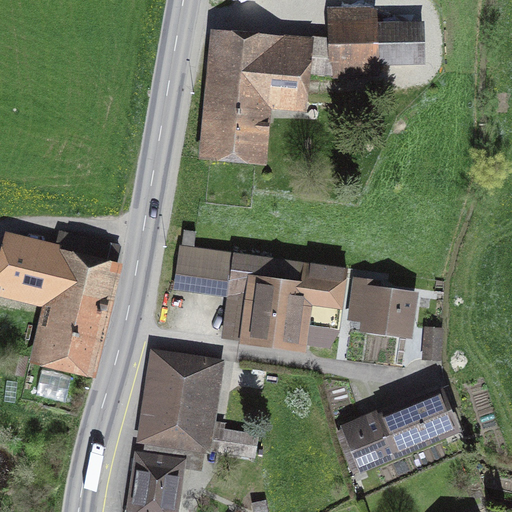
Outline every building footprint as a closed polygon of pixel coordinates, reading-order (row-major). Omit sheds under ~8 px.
[(333,11),(334,61),(417,59),(417,28),(372,29),(371,11),(333,11)] [(222,37),(212,151),(255,154),(259,107),(287,109),(288,102),(303,103),(308,49),(295,48),(295,43),(222,37)] [(182,244),(193,246),(195,232),(184,230),(182,244)] [(8,239),(0,271),(0,290),(55,303),(44,353),(90,364),(118,246),(63,233),(59,251),(8,239)] [(182,246),(177,276),(235,284),(228,333),(297,341),(299,321),(311,323),(311,326),(337,329),(346,270),(182,246)] [(356,279),(352,308),(362,309),(363,300),(369,301),(365,328),(407,333),(412,296),(370,290),(372,281),(356,279)] [(424,357),(439,359),(441,330),(427,328),(424,357)] [(140,458),(131,511),(172,511),(179,464),(191,465),(194,445),(205,447),(218,363),(156,353),(143,438),(146,438),(143,458),(140,458)] [(42,372),(39,394),(68,397),(70,375),(42,372)] [(439,395),(349,433),(363,466),(453,428),(439,395)] [(223,431),(220,447),(253,453),(255,436),(223,431)]
